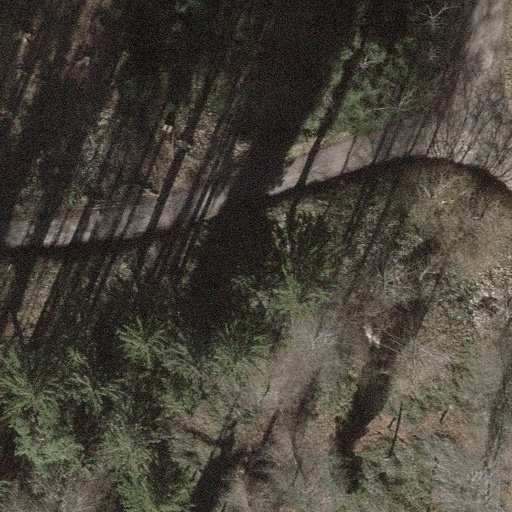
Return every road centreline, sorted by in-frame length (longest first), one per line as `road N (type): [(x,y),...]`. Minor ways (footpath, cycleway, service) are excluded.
road 1 (track): [(0,214),(78,217),(463,115)]
road 2 (track): [(508,0),(463,115),(511,160)]
